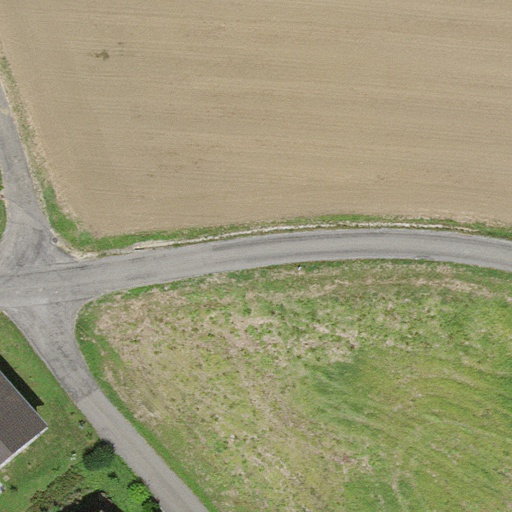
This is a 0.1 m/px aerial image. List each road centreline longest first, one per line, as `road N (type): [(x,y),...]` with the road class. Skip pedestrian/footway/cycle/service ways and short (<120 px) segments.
road 1 (residential): [(0,283),(327,245),(398,242),(511,256)]
road 2 (track): [(40,284),(0,87)]
